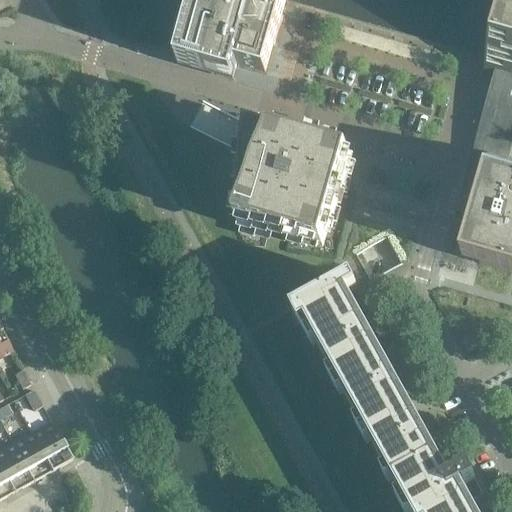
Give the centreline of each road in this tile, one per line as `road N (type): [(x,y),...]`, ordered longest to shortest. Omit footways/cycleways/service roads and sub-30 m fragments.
road 1 (residential): [(0,39),(50,42),(448,156)]
road 2 (residential): [(511,466),(416,295),(452,172),(448,156)]
road 3 (tertiary): [(125,511),(122,481),(9,275)]
